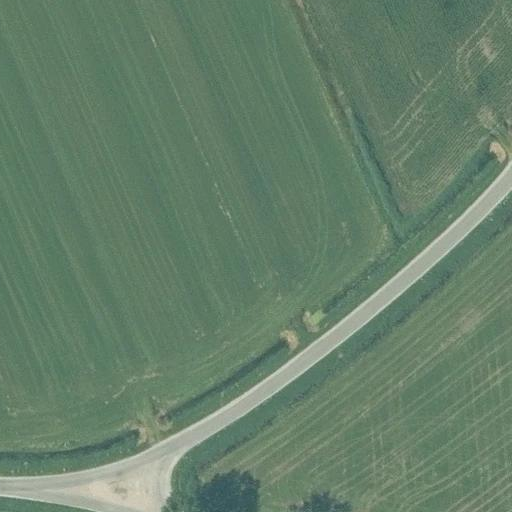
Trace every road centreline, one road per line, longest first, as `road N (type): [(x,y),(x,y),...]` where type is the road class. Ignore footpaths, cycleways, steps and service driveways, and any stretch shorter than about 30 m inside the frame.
road 1 (unclassified): [(160,454),(298,371),(511,178)]
road 2 (unclassified): [(19,491),(101,477),(160,454)]
